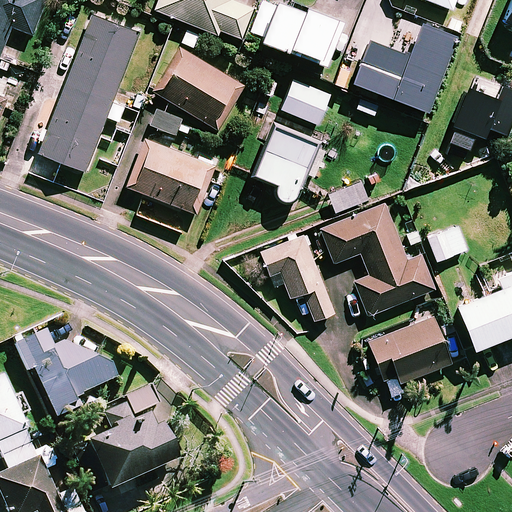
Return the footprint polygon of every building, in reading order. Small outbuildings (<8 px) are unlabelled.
[(0,0),(0,116),(8,98),(0,94),(0,68),(1,69),(17,29),(32,35),(45,0),(0,0)] [(158,0),(155,10),(217,34),(219,30),(240,38),(252,9),(230,1),(230,0),(158,0)] [(342,23),(278,0),(261,0),(248,37),(327,65),(342,23)] [(426,0),(451,9),(454,0),(426,0)] [(139,32),(91,14),(38,153),(85,171),(106,117),(118,122),(124,106),(112,102),(139,32)] [(456,37),(421,24),(409,55),(369,40),(353,83),(427,112),(456,37)] [(243,86),(185,51),(159,95),(217,130),(243,86)] [(329,95),(293,80),(281,109),(317,124),(329,95)] [(358,98),(353,111),(376,120),(381,108),(358,98)] [(329,138),(274,116),(251,173),(278,184),(273,196),(292,203),(304,172),(314,176),(329,138)] [(214,166),(144,139),(126,187),(196,214),(214,166)] [(58,171),(37,163),(33,174),(53,182),(58,171)] [(366,199),(359,182),(326,196),(333,213),(366,199)] [(406,259),(383,203),(320,229),(334,263),(360,252),(369,275),(354,281),(368,315),(433,289),(419,254),(406,259)] [(466,250),(457,227),(427,238),(436,261),(466,250)] [(333,313),(301,235),(260,252),(269,274),(279,270),(290,298),(303,293),(314,321),(333,313)] [(511,333),(511,269),(499,275),(503,286),(456,305),(473,348),(511,333)] [(452,363),(434,315),(367,341),(388,397),(400,392),(397,384),(452,363)] [(52,348),(43,331),(14,345),(27,370),(30,368),(55,416),(75,405),(72,398),(110,379),(94,348),(78,357),(69,339),(52,348)] [(61,511),(2,375),(0,375),(0,453),(7,470),(0,472),(0,493),(8,511),(33,511),(35,511),(34,511),(61,511)] [(158,404),(149,386),(124,397),(126,402),(103,412),(111,429),(70,448),(84,478),(97,472),(106,490),(171,459),(148,408),(158,404)]
